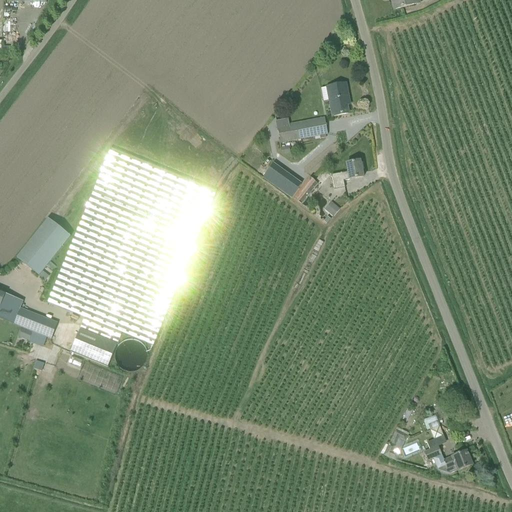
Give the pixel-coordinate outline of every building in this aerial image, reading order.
[(391,0),(394,11),(420,4),(418,0),(391,0)] [(349,100),(346,85),(327,88),(333,118),(348,115),(346,101),(349,100)] [(325,119),(277,128),(280,144),(328,135),(325,119)] [(283,156),(291,155),(289,147),(281,149),(283,156)] [(111,149),(48,303),(85,318),(80,330),(118,346),(120,340),(119,340),(122,333),(154,347),(216,192),(111,149)] [(350,181),(363,179),(363,178),(360,163),(360,162),(346,165),(348,173),(342,174),(332,176),(335,191),(345,189),(344,182),(349,181),(350,181)] [(262,180),(268,184),(277,172),(271,168),(262,180)] [(310,179),(294,200),(302,206),(318,185),(310,179)] [(340,210),(335,206),(328,213),(333,218),(340,210)] [(67,230),(77,218),(70,213),(68,217),(64,214),(57,223),(67,230)] [(16,259),(20,262),(39,277),(71,238),(48,220),(16,259)] [(14,326),(20,310),(23,303),(6,296),(6,294),(0,291),(0,320),(0,321),(0,320),(14,326)] [(20,310),(14,326),(51,341),(57,325),(20,310)] [(29,342),(32,334),(23,330),(20,338),(29,342)] [(107,369),(117,346),(80,330),(70,354),(107,369)] [(145,356),(145,354),(145,351),(144,349),(143,347),(141,345),(139,343),(136,341),(133,341),(130,340),(127,341),(125,342),(122,344),(121,345),(119,347),(118,350),(117,352),(117,355),(118,357),(119,360),(120,362),(122,365),(124,366),(127,367),(130,368),(132,368),(135,367),(138,367),(141,364),(143,362),(144,359),(145,356)] [(430,431),(434,441),(443,437),(439,427),(430,431)] [(397,461),(399,455),(405,442),(405,443),(408,437),(395,431),(390,444),(389,444),(384,457),(396,462),(397,461)] [(437,448),(424,453),(428,462),(433,460),(435,459),(441,456),(437,448)] [(457,472),(472,466),(466,452),(452,458),(443,462),(441,456),(435,459),(433,460),(438,472),(449,475),(457,472)]
